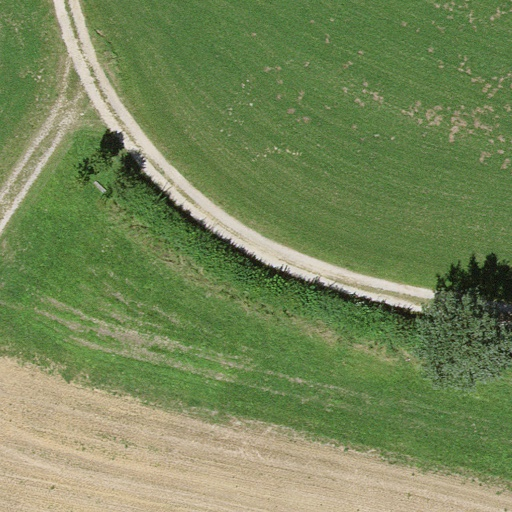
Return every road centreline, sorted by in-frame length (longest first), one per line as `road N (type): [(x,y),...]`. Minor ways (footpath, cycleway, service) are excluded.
road 1 (track): [(511,313),(293,267),(226,235),(149,167),(90,85),(59,0)]
road 2 (track): [(0,202),(60,104),(90,85)]
